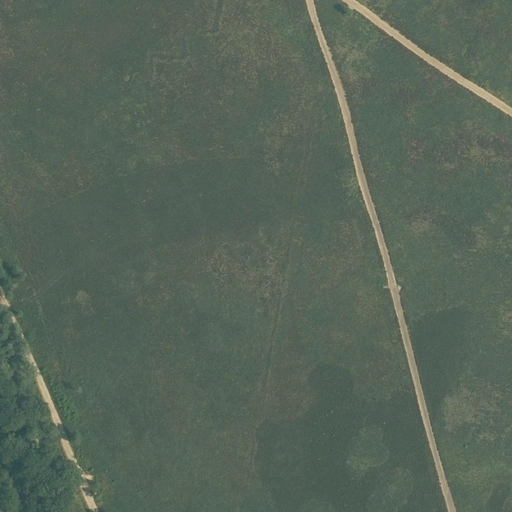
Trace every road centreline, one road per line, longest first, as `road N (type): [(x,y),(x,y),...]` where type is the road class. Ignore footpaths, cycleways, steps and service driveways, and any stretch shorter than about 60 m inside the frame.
road 1 (track): [(309,0),(451,511)]
road 2 (track): [(0,298),(92,511)]
road 3 (track): [(344,0),(511,114)]
